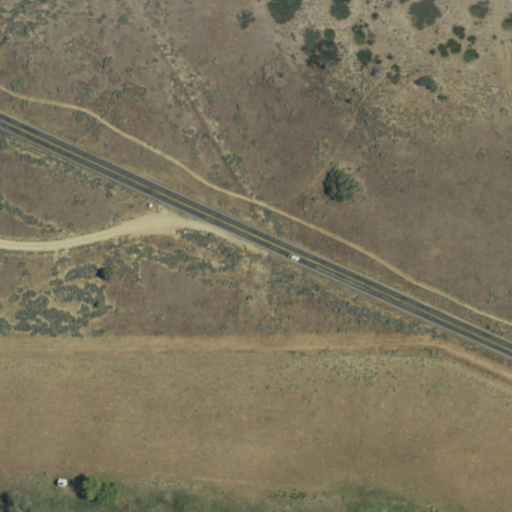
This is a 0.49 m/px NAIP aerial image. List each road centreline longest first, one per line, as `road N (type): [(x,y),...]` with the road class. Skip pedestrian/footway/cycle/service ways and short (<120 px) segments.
road 1 (secondary): [(511,351),(0,121)]
road 2 (residential): [(0,243),(46,247),(91,238),(173,216),(182,206)]
